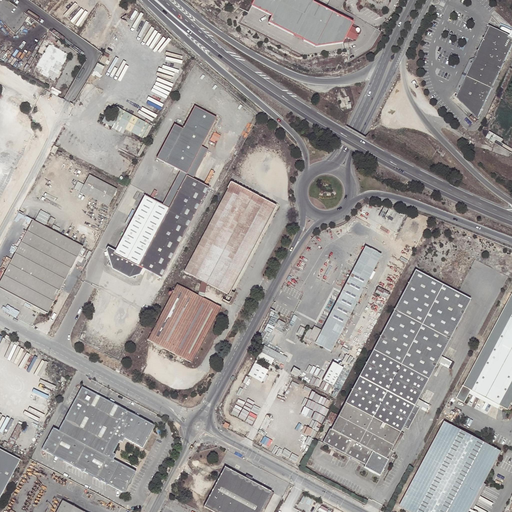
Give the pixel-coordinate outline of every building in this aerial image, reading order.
[(315,46),(343,42),(346,36),(353,39),(354,37),(356,32),(358,33),(360,29),(360,27),(358,26),(355,27),(351,25),(353,22),(326,8),(313,1),(313,0),(254,0),(252,4),(271,14),(268,21),(315,46)] [(490,26),(475,60),(460,92),(457,98),(475,115),(479,119),(511,48),(511,38),(509,37),(510,35),(490,26)] [(103,55),(100,62),(105,65),(108,58),(103,55)] [(458,87),(460,92),(475,60),(470,62),(458,87)] [(195,107),(184,128),(176,124),(158,158),(187,174),(217,118),(195,107)] [(149,124),(122,110),(115,123),(142,138),(149,124)] [(112,126),(115,121),(106,116),(103,121),(112,126)] [(23,129),(16,150),(24,153),(31,132),(23,129)] [(118,190),(90,175),(81,192),(109,206),(118,190)] [(109,263),(112,265),(112,268),(130,278),(134,276),(136,277),(137,275),(141,274),(144,268),(162,278),(210,187),(187,175),(170,208),(145,195),(127,229),(126,232),(116,250),(108,246),(107,249),(111,261),(109,263)] [(185,271),(203,280),(208,283),(229,294),(225,300),(229,302),(231,302),(237,291),(236,291),(235,292),(232,290),(276,206),(276,205),(232,182),(185,271)] [(37,220),(47,224),(51,214),(41,210),(37,220)] [(0,282),(0,287),(27,302),(48,313),(59,293),(60,291),(84,246),(33,219),(0,282)] [(381,254),(365,246),(315,343),(331,351),(381,254)] [(470,299),(415,270),(331,429),(330,429),(323,442),(365,464),(364,467),(369,470),(371,467),(375,470),(374,472),(380,475),(388,459),(386,458),(391,450),(394,452),(404,433),(400,431),(403,426),(418,399),(437,362),(440,356),(470,299)] [(203,280),(199,295),(205,298),(208,283),(203,280)] [(222,307),(205,298),(199,295),(178,284),(149,339),(192,362),(222,307)] [(378,286),(375,292),(386,298),(389,292),(378,286)] [(25,305),(27,302),(0,287),(0,291),(22,303),(20,307),(23,309),(25,305)] [(511,400),(511,291),(456,398),(464,402),(471,389),(473,391),(500,405),(507,409),(511,400)] [(308,327),(303,336),(311,340),(314,342),(320,329),(314,326),(312,330),(308,327)] [(264,360),(271,364),(277,351),(264,344),(257,357),(264,360)] [(451,362),(440,356),(437,362),(448,368),(451,362)] [(264,360),(257,357),(248,374),(262,382),(265,376),(268,370),(261,366),(264,360)] [(332,361),(322,380),(333,386),(344,366),(332,361)] [(59,430),(54,428),(42,450),(126,494),(137,472),(111,458),(115,450),(114,449),(117,443),(119,444),(123,436),(144,448),(156,425),(82,387),(59,430)] [(498,408),(500,405),(473,391),(472,394),(498,408)] [(241,398),(233,413),(254,425),(261,411),(255,408),(259,401),(252,398),(250,403),(241,398)] [(418,399),(403,426),(408,429),(419,408),(425,411),(428,404),(418,399)] [(332,411),(325,422),(331,425),(338,414),(332,411)] [(302,422),(299,429),(315,438),(323,423),(302,412),(298,419),(302,422)] [(483,483),(500,451),(499,450),(444,421),(442,423),(441,426),(399,505),(410,511),(467,511),(470,507),(483,483)] [(7,446),(12,449),(24,426),(18,424),(7,446)] [(0,497),(20,459),(0,448),(0,497)] [(260,511),(271,492),(225,467),(203,506),(214,511),(260,511)] [(472,509),(485,484),(483,483),(470,507),(472,509)] [(263,511),(274,493),(271,492),(260,511),(263,511)] [(56,511),(84,511),(85,511),(63,500),(56,511)]
